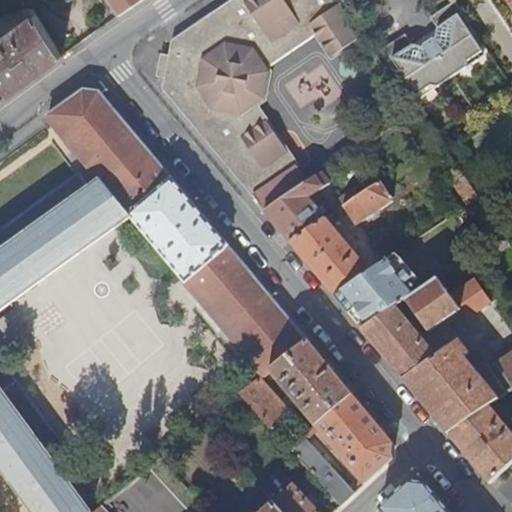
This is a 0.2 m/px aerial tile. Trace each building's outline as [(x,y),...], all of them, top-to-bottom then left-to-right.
[(110,0),(121,16),(144,0),(110,0)] [(307,21),(317,35),(334,60),(370,35),(346,0),(234,0),(172,42),(163,90),(255,200),(300,170),(268,123),(260,128),(250,114),(264,104),(270,73),(268,69),(256,52),(271,43),(272,45),(307,21)] [(464,14),(455,2),(430,18),(438,29),(436,40),(433,39),(424,45),(423,49),(413,46),(405,35),(381,51),(389,64),(393,62),(418,98),(433,89),(440,90),(468,71),(468,65),(484,54),(459,17),(464,14)] [(0,88),(6,98),(36,76),(63,57),(37,15),(36,15),(0,41),(0,88)] [(256,52),(268,69),(317,35),(307,21),(272,45),(271,43),(256,52)] [(84,91),(50,117),(101,178),(87,188),(77,175),(0,230),(0,469),(31,511),(93,511),(75,488),(86,478),(0,358),(0,321),(137,222),(266,377),(272,373),(310,343),(100,93),(84,91)] [(300,170),(255,200),(267,214),(310,185),(300,170)] [(293,245),(328,221),(310,199),(330,185),(324,176),(310,185),(267,214),(293,245)] [(467,178),(457,184),(471,206),(481,200),(467,178)] [(367,195),(348,208),(360,227),(394,204),(382,185),(367,195)] [(334,209),(338,214),(367,195),(361,186),(335,204),(334,209)] [(336,296),(372,273),(328,221),(293,245),(336,296)] [(378,253),(386,264),(396,257),(380,233),(374,237),(378,243),(369,249),(374,256),(378,253)] [(424,292),(400,254),(396,257),(386,264),(372,273),(336,296),(365,331),(370,328),(424,292)] [(365,331),(449,432),(490,406),(500,399),(469,362),(474,359),(461,343),(439,358),(402,314),(412,308),(429,333),(461,312),(468,321),(493,304),(477,281),(452,298),(440,281),(424,292),(370,328),(365,331)] [(310,343),(272,373),(317,428),(354,396),(332,369),(310,343)] [(511,354),(499,364),(511,384),(511,354)] [(262,380),(242,396),(275,430),(292,413),(262,380)] [(354,396),(317,428),(366,485),(394,460),(396,445),(375,422),(354,396)] [(511,431),(490,406),(449,432),(472,460),(492,484),(511,464),(511,431)] [(305,438),(292,449),(343,507),(356,494),(305,438)] [(266,479),(259,484),(270,497),(278,490),(266,479)] [(450,511),(442,501),(429,486),(412,484),(382,511),(450,511)] [(319,511),(295,486),(276,504),(283,511),(319,511)]
